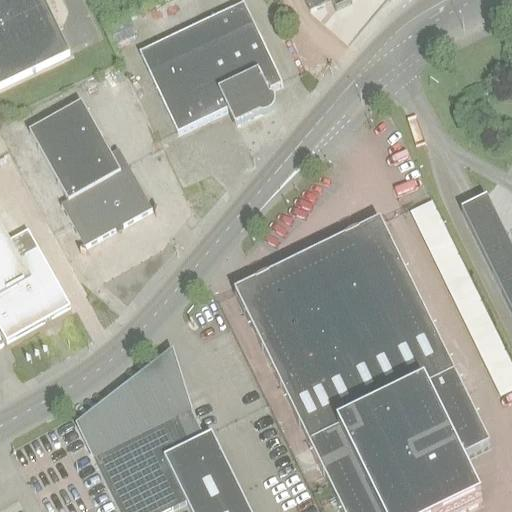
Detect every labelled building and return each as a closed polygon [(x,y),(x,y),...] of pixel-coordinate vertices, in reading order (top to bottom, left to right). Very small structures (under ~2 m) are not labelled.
[(0,0),(0,90),(69,57),(41,0),(0,0)] [(190,19),(210,9),(205,0),(180,0),(190,19)] [(302,0),(309,15),(324,8),(323,5),(330,2),(335,13),(351,6),(348,0),(302,0)] [(282,89),(252,26),(243,8),(139,57),(148,76),(177,139),(227,115),(235,132),(259,121),(262,121),(265,121),(268,120),(271,119),(273,116),(274,114),(275,111),(275,108),(275,106),(274,104),(273,103),(271,102),(269,102),(267,96),(282,89)] [(84,252),(137,222),(151,214),(118,154),(110,159),(81,107),(29,136),(67,205),(60,209),(84,252)] [(421,210),(496,400),(511,393),(511,372),(444,200),(421,210)] [(511,253),(487,203),(461,215),(511,318),(511,253)] [(309,449),(339,511),(469,511),(481,506),(460,464),(489,449),(380,225),(234,296),(309,449)] [(0,333),(6,345),(69,310),(37,253),(19,263),(0,228),(0,333)] [(156,376),(153,374),(135,401),(77,430),(117,511),(174,511),(186,506),(188,511),(247,511),(212,439),(204,442),(175,382),(168,385),(165,382),(167,377),(159,371),(156,376)]
